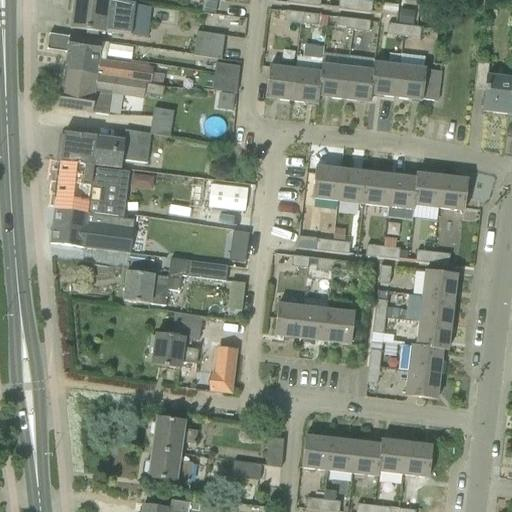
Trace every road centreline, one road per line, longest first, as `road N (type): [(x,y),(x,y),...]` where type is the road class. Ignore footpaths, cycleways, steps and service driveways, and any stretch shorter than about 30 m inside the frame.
road 1 (primary): [(39,511),(2,0)]
road 2 (residential): [(483,423),(250,395),(275,134)]
road 3 (residential): [(511,175),(456,155),(275,134)]
road 4 (residential): [(483,423),(511,200)]
road 5 (residential): [(275,134),(246,129),(261,0)]
